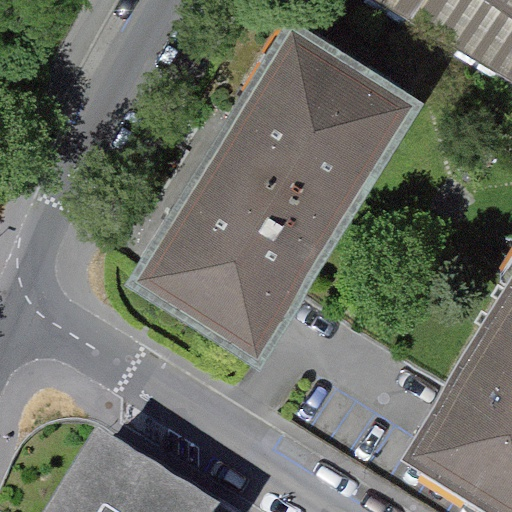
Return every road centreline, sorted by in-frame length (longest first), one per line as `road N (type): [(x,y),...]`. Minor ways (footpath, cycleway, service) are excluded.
road 1 (residential): [(20,306),(346,511)]
road 2 (residential): [(20,306),(54,217),(167,0)]
